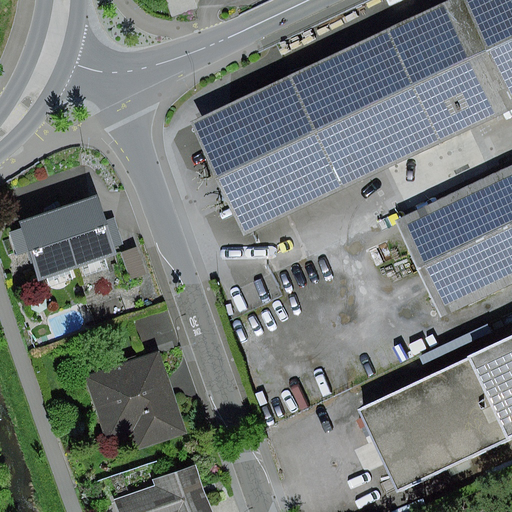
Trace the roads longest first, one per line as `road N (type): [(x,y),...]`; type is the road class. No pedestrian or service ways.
road 1 (residential): [(267,511),(120,73)]
road 2 (residential): [(120,73),(204,48),(310,0)]
